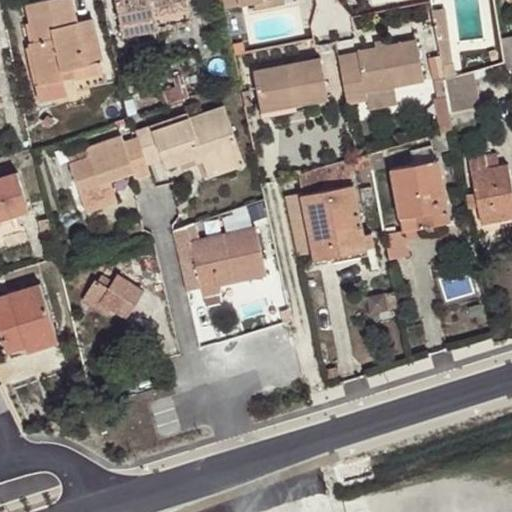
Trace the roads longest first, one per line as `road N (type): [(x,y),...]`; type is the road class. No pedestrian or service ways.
road 1 (primary): [(217,471),(511,380)]
road 2 (residential): [(217,471),(156,193)]
road 3 (primary): [(85,511),(217,471)]
